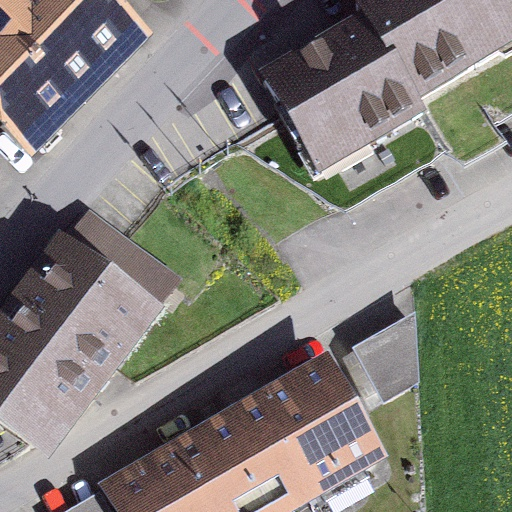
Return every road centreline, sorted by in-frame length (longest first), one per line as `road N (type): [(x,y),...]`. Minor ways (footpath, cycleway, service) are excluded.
road 1 (residential): [(0,494),(118,421),(511,219)]
road 2 (unclassified): [(0,264),(66,180),(238,0)]
